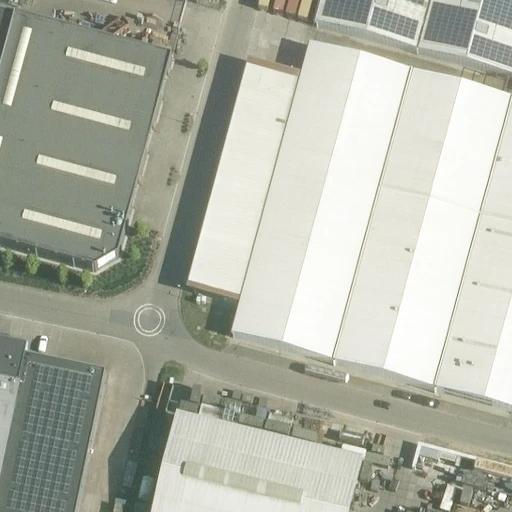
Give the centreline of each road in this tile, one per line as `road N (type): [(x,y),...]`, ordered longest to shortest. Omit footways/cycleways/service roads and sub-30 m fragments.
road 1 (unclassified): [(511,445),(199,363),(152,326)]
road 2 (unclassified): [(152,326),(238,0)]
road 3 (unclassified): [(0,299),(152,326)]
